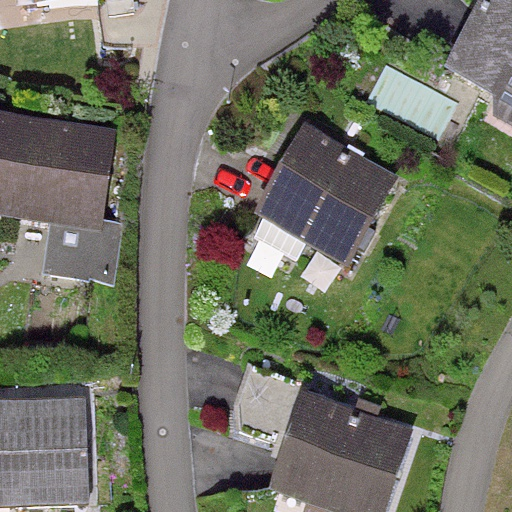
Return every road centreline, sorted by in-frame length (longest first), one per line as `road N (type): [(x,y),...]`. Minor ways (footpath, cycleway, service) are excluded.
road 1 (residential): [(187,81),(166,270),(174,511)]
road 2 (residential): [(318,0),(187,81)]
road 3 (residential): [(511,382),(479,442),(463,511)]
